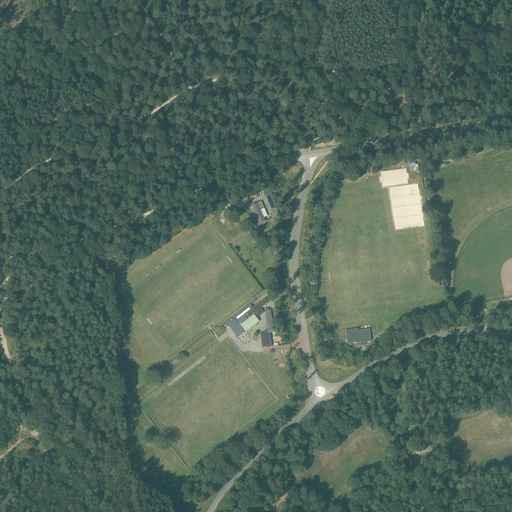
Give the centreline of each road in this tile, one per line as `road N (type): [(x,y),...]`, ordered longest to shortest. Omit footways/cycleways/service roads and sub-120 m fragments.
road 1 (track): [(310,73),(250,69),(185,90),(102,146),(38,165),(0,191)]
road 2 (track): [(0,260),(96,235),(267,164)]
road 3 (unclassified): [(318,400),(293,262),(313,154)]
road 4 (unclassified): [(511,337),(441,335),(318,400)]
road 5 (unclassified): [(313,154),(511,119)]
road 6 (track): [(398,351),(420,511)]
road 7 (unclassified): [(210,511),(250,459),(318,400)]
road 8 (track): [(381,511),(511,493)]
